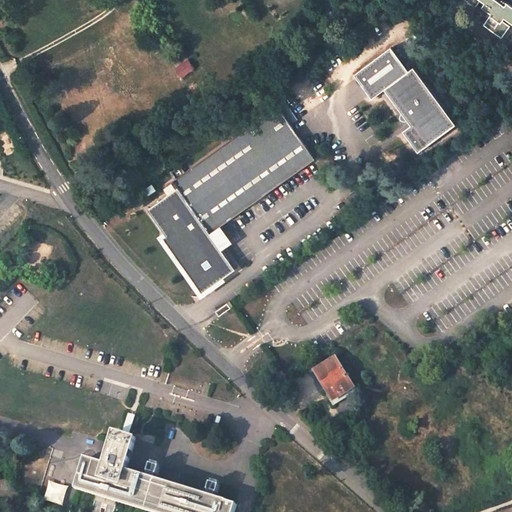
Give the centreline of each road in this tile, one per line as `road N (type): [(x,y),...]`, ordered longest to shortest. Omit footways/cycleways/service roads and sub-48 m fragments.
road 1 (residential): [(390,511),(111,253),(59,185),(0,79)]
road 2 (unknown): [(269,404),(244,488),(143,460)]
